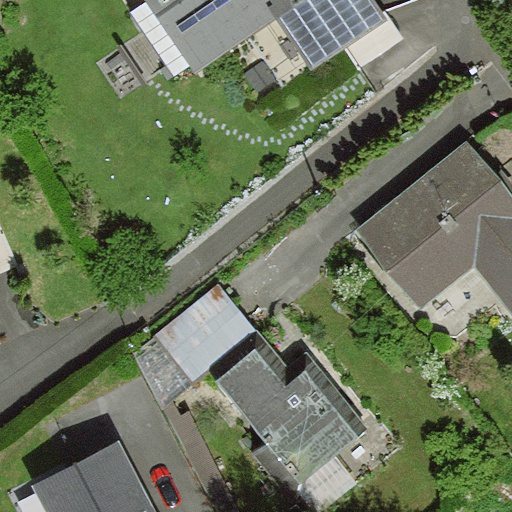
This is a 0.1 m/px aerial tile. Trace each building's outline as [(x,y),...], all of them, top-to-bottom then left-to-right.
[(384,92),(426,63),(383,0),(155,0),(204,71),(285,16),(320,68),(353,46),(384,92)] [(511,302),(511,191),(472,141),(366,226),(426,301),(478,260),(511,302)] [(228,276),(164,324),(198,371),(263,323),(228,276)] [(306,355),(289,370),(261,335),(222,369),(306,477),(365,432),(306,355)] [(152,511),(114,440),(33,482),(49,511),(152,511)]
